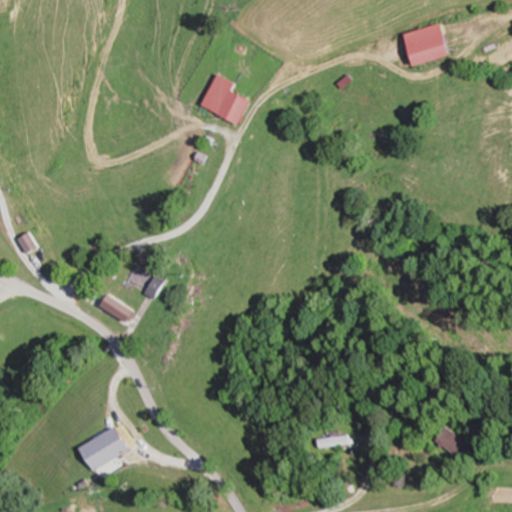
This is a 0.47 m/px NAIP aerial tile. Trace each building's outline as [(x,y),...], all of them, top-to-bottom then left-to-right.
[(458,56),(450,23),(413,33),(422,66),(458,56)] [(257,101),(231,85),(217,108),(243,124),(257,101)] [(142,286),(160,300),(173,283),(145,262),(128,285),(137,292),(142,286)] [(102,471),(137,449),(122,426),(87,448),(102,471)] [(443,442),(476,465),(487,449),(454,426),(443,442)] [(325,448),(357,445),(357,436),(324,439),(325,448)]
